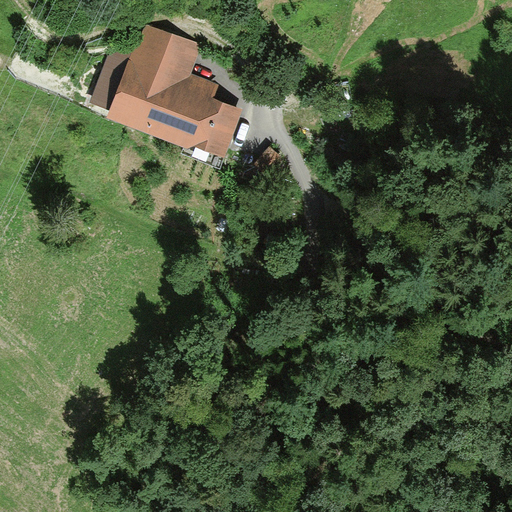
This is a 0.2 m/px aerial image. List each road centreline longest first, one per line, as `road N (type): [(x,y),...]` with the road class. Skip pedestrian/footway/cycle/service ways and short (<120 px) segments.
road 1 (track): [(345,511),(306,389),(292,253)]
road 2 (track): [(292,253),(306,202),(284,135),(260,109)]
